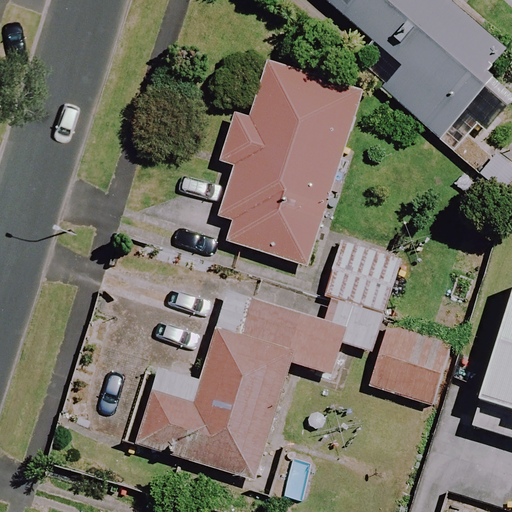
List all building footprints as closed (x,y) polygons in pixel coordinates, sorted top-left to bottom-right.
[(440,0),(322,0),(401,69),(381,92),(440,144),(511,63),(440,0)] [(217,166),(239,173),(223,221),(236,225),(228,249),(304,273),(362,90),(264,59),(244,121),(232,117),(217,166)] [(324,299),(383,317),(399,266),(340,247),(324,299)] [(511,298),(480,409),(511,418),(511,298)] [(383,317),(324,299),(316,323),(257,304),(244,344),(146,313),(129,365),(156,374),(132,449),(253,488),(291,369),(330,381),(340,349),(370,359),(383,317)] [(450,348),(388,328),(368,392),(430,411),(450,348)]
